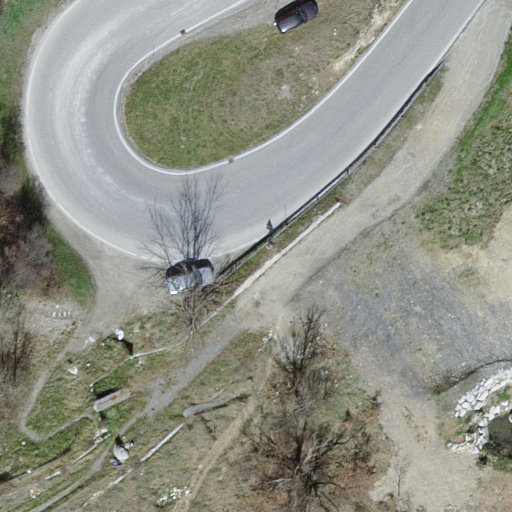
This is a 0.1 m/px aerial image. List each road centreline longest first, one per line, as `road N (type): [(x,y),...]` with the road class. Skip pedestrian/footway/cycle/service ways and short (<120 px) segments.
road 1 (tertiary): [(160,0),(102,41),(84,65),(72,123),(79,152),(110,195),(158,218),(185,219),(271,193),(317,154),(448,0)]
road 2 (track): [(65,511),(143,434),(177,384),(243,277),(271,193)]
